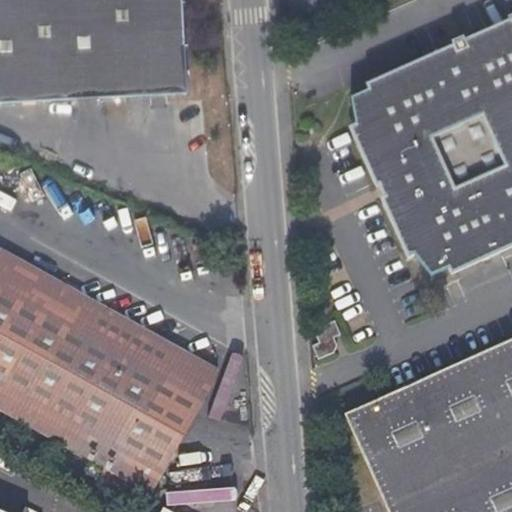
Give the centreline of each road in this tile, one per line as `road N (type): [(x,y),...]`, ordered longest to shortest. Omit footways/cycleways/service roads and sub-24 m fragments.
road 1 (unclassified): [(252,0),(293,511)]
road 2 (unknown): [(396,335),(320,153)]
road 3 (unknown): [(254,62),(414,0)]
road 4 (unknown): [(511,282),(396,335)]
road 5 (unknown): [(396,335),(282,384)]
